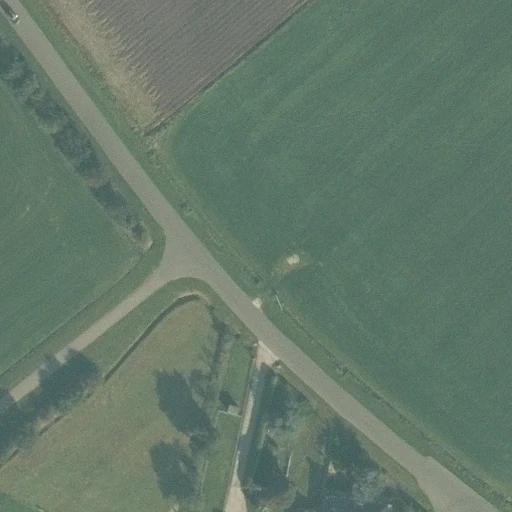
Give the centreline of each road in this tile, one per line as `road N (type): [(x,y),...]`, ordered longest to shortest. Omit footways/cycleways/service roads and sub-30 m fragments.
road 1 (unclassified): [(193,250),(299,366),(474,511)]
road 2 (unclassified): [(193,250),(4,0)]
road 3 (unclassified): [(193,250),(0,407)]
